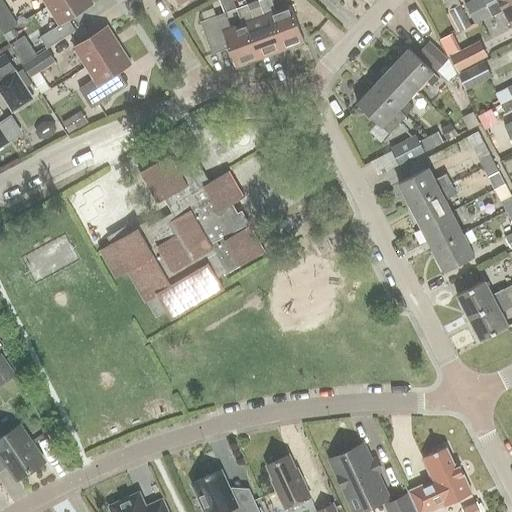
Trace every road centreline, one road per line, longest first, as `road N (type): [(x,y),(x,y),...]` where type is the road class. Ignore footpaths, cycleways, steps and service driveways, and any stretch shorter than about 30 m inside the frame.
road 1 (unclassified): [(20,511),(136,452),(192,435),(278,418),(466,402)]
road 2 (unclassified): [(466,402),(298,96)]
road 3 (unclassified): [(218,97),(135,118),(0,187)]
road 4 (unclassified): [(298,96),(391,0)]
road 5 (unclassified): [(218,97),(180,66),(142,0)]
